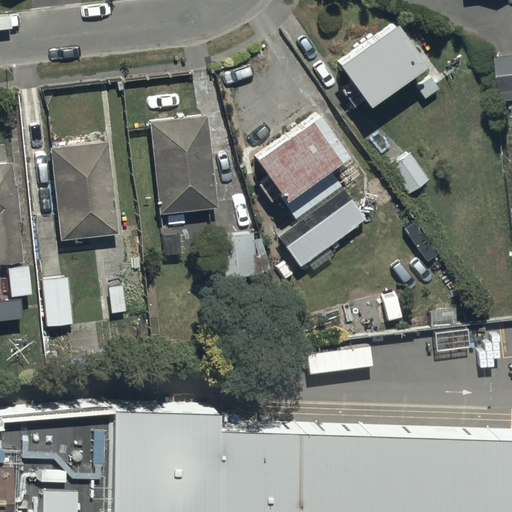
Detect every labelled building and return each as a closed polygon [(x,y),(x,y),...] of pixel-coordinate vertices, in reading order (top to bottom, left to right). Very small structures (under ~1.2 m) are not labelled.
[(391,13),(333,54),(362,95),(420,55),(391,13)] [(511,50),(495,51),(497,94),(511,93),(511,50)] [(276,190),(291,212),(337,179),(323,159),(342,145),(313,104),(250,148),(278,189),(276,190)] [(146,116),(156,208),(213,203),(206,110),(146,116)] [(47,142),(57,234),(115,228),(105,136),(47,142)] [(0,256),(19,255),(15,182),(11,182),(9,156),(4,156),(3,145),(0,144),(0,256)] [(407,148),(386,163),(406,189),(426,174),(407,148)] [(341,183),(274,231),(297,260),(363,212),(341,183)] [(213,230),(214,274),(251,273),(251,229),(213,230)] [(39,275),(42,321),(69,319),(66,274),(39,275)] [(354,345),(355,365),(396,363),(395,343),(354,345)]
